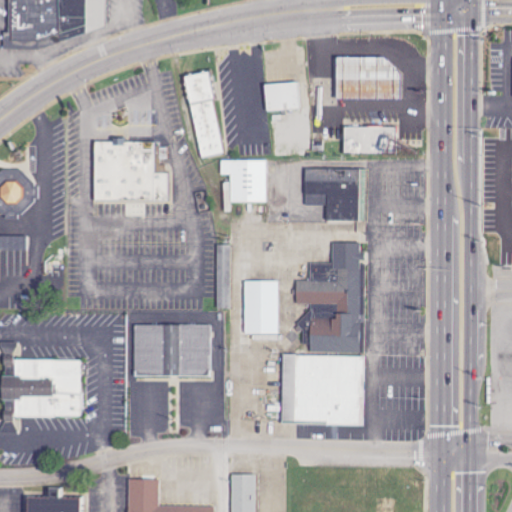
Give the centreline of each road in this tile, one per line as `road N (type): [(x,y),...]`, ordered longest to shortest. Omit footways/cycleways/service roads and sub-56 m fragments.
road 1 (tertiary): [(0,123),(50,86),(151,43),(337,13),(511,13)]
road 2 (residential): [(0,476),(188,446),(453,454)]
road 3 (primary): [(453,294),(455,0)]
road 4 (primary): [(453,511),(453,294)]
